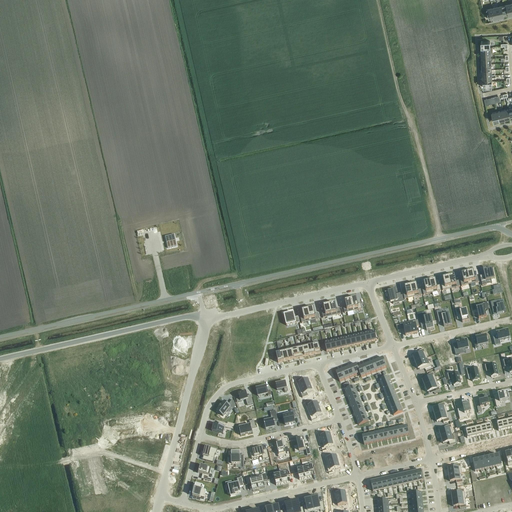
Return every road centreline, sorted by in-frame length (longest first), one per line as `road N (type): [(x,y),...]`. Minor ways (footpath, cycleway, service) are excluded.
road 1 (unclassified): [(511,235),(492,226),(0,337)]
road 2 (residential): [(358,476),(230,506),(192,506),(182,495),(198,436)]
road 3 (residential): [(156,511),(204,317)]
road 4 (tertiary): [(367,282),(208,318)]
road 5 (residential): [(198,436),(204,411),(225,386),(317,363)]
road 6 (residential): [(340,419),(230,443),(198,436)]
road 7 (residential): [(392,346),(509,319)]
